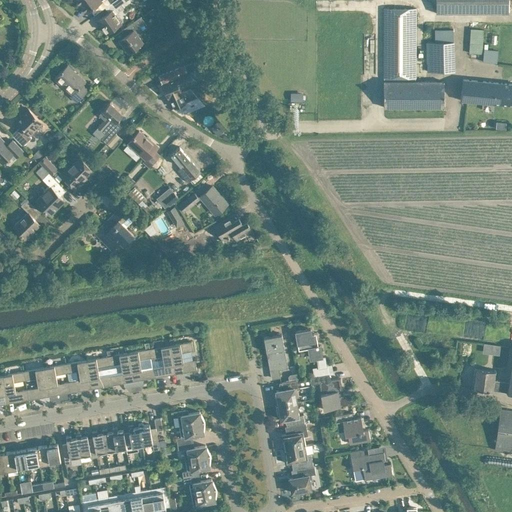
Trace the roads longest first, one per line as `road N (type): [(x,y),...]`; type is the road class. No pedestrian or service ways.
road 1 (residential): [(440,511),(252,187),(242,154)]
road 2 (track): [(267,131),(330,128),(330,13),(397,0)]
road 3 (residential): [(242,154),(150,103),(79,39),(43,32)]
road 4 (residential): [(0,423),(216,387)]
road 5 (unclassified): [(257,141),(267,131),(266,116),(216,0)]
road 6 (residential): [(277,510),(414,492)]
road 7 (residential): [(277,510),(253,380)]
road 8 (residential): [(216,387),(237,511)]
